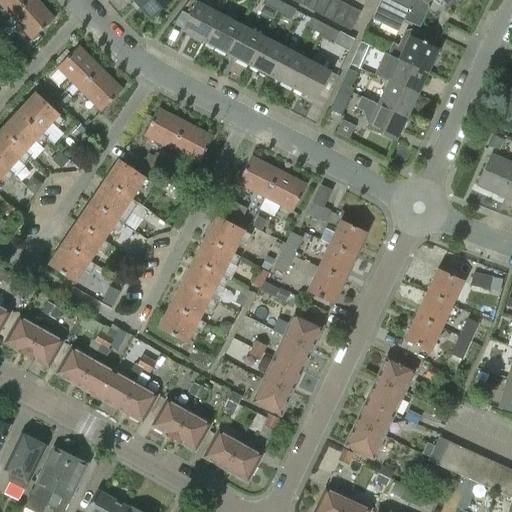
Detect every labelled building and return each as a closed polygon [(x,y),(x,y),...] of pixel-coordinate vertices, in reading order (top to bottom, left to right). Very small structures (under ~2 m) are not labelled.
[(0,0),(0,4),(10,16),(28,0),(0,0)] [(36,0),(28,0),(10,16),(31,39),(54,19),(36,0)] [(133,0),(132,1),(149,20),(171,0),(133,0)] [(263,0),(261,5),(276,13),(281,3),(275,0),(263,0)] [(304,0),(302,6),(311,11),(317,0),(304,0)] [(317,0),(311,11),(321,16),(329,0),(317,0)] [(329,0),(321,16),(331,21),(340,2),(335,0),(329,0)] [(390,0),(379,0),(376,8),(404,20),(409,9),(390,0)] [(390,0),(409,9),(412,0),(390,0)] [(181,31),(204,43),(219,15),(196,2),(181,31)] [(331,21),(340,26),(350,7),(340,2),(331,21)] [(281,3),(276,13),(290,20),(295,10),(281,3)] [(350,7),(340,26),(350,31),(360,12),(350,7)] [(404,20),(376,8),(371,20),(398,33),(404,20)] [(204,43),(226,54),(241,26),(219,15),(204,43)] [(306,28),(320,35),(325,26),(310,18),(306,28)] [(226,54),(248,66),(263,37),(241,26),(226,54)] [(325,26),(320,35),(334,43),(339,33),(325,26)] [(393,42),(387,55),(427,73),(438,50),(424,43),(427,36),(411,29),(409,32),(406,30),(399,45),(393,42)] [(342,34),(336,46),(347,51),(353,40),(342,34)] [(248,66),(270,77),(285,49),(263,37),(248,66)] [(349,65),(358,70),(370,47),(360,42),(349,65)] [(56,68),(78,90),(100,69),(78,46),(56,68)] [(270,77),(292,89),(307,60),(285,49),(270,77)] [(377,77),(386,82),(417,96),(427,73),(387,55),(377,77)] [(307,60),(292,89),(314,100),(329,72),(307,60)] [(100,69),(78,90),(100,112),(122,91),(100,69)] [(348,70),(341,84),(349,88),(356,74),(348,70)] [(386,82),(376,104),(406,118),(417,96),(386,82)] [(352,89),(349,88),(341,84),(328,110),(340,116),(352,89)] [(34,94),(18,112),(41,134),(51,124),(56,128),(63,121),(34,94)] [(406,118),(376,104),(360,97),(355,107),(362,110),(367,124),(365,127),(395,141),(406,118)] [(511,101),(500,124),(511,129),(511,101)] [(143,136),(171,150),(185,123),(157,109),(143,136)] [(18,112),(1,130),(24,152),(34,142),(40,147),(47,139),(41,134),(18,112)] [(185,123),(171,150),(198,164),(212,137),(185,123)] [(81,129),(73,137),(86,149),(94,141),(81,129)] [(1,130),(0,130),(0,163),(8,170),(17,160),(23,165),(30,157),(24,152),(1,130)] [(491,135),(486,146),(498,151),(503,140),(491,135)] [(69,159),(79,168),(85,158),(77,150),(69,159)] [(148,167),(159,173),(166,158),(155,153),(148,167)] [(475,186),(504,199),(511,182),(511,163),(490,154),(475,186)] [(67,173),(74,172),(78,168),(65,157),(58,165),(67,173)] [(117,160),(104,181),(131,199),(138,188),(144,192),(148,186),(156,192),(164,181),(129,157),(124,165),(117,160)] [(236,184),(264,198),(278,171),(250,157),(236,184)] [(0,163),(0,178),(1,178),(6,183),(13,175),(8,170),(0,163)] [(159,173),(170,179),(174,172),(163,166),(159,173)] [(278,171),(264,198),(292,212),(306,185),(278,171)] [(35,194),(42,183),(32,177),(25,188),(35,194)] [(104,181),(90,201),(123,224),(131,212),(142,219),(148,210),(131,199),(104,181)] [(230,212),(235,202),(225,196),(220,207),(230,212)] [(90,201),(76,222),(103,240),(111,229),(117,233),(123,224),(90,201)] [(306,215),(325,223),(330,211),(312,202),(306,215)] [(258,216),(253,225),(266,232),(270,222),(258,216)] [(215,217),(203,239),(232,254),(239,241),(245,245),(250,235),(215,217)] [(339,221),(328,244),(354,257),(365,233),(339,221)] [(76,222),(62,243),(89,261),(97,249),(103,253),(108,244),(103,240),(76,222)] [(290,232),(281,251),(293,257),(301,238),(290,232)] [(203,239),(192,261),(221,276),(227,263),(235,267),(240,257),(232,254),(203,239)] [(89,261),(62,243),(47,265),(74,283),(83,270),(89,274),(95,265),(89,261)] [(328,244),(317,268),(343,280),(354,257),(328,244)] [(293,257),(281,251),(273,268),(285,274),(293,257)] [(274,259),(267,256),(261,267),(268,271),(274,259)] [(192,261),(181,283),(209,298),(216,285),(223,289),(224,285),(239,293),(234,303),(243,307),(251,292),(227,279),(221,276),(192,261)] [(343,280),(317,268),(306,291),(332,304),(343,280)] [(268,273),(260,269),(252,284),(260,288),(268,273)] [(436,269),(425,293),(452,305),(463,282),(436,269)] [(3,272),(0,277),(0,279),(6,283),(10,276),(3,272)] [(469,286),(489,290),(493,277),(472,273),(469,286)] [(181,283),(169,305),(198,320),(204,308),(211,311),(216,301),(209,298),(181,283)] [(101,301),(111,306),(112,307),(119,293),(118,292),(108,287),(101,301)] [(274,299),(285,305),(290,293),(279,288),(274,299)] [(425,293),(414,316),(441,329),(452,305),(425,293)] [(40,312),(48,317),(55,306),(46,301),(40,312)] [(0,306),(0,329),(10,313),(0,306)] [(55,306),(48,317),(56,321),(61,310),(55,306)] [(205,323),(169,306),(157,329),(186,343),(193,330),(200,333),(205,323)] [(294,314),(283,336),(311,349),(321,327),(294,314)] [(441,329),(414,316),(403,340),(430,352),(441,329)] [(18,351),(26,355),(41,329),(19,317),(5,342),(19,350),(18,351)] [(466,319),(458,337),(470,342),(478,324),(466,319)] [(113,372),(101,364),(114,341),(113,340),(118,331),(119,329),(112,325),(111,327),(105,336),(101,345),(77,386),(99,398),(114,372),(113,372)] [(41,329),(26,355),(34,360),(35,359),(49,366),(63,341),(41,329)] [(101,345),(105,336),(98,332),(85,356),(71,348),(56,374),(77,386),(101,345)] [(283,336),(273,359),(300,371),(311,349),(283,336)] [(470,342),(458,337),(449,355),(462,360),(470,342)] [(254,341),(250,349),(263,354),(266,347),(254,341)] [(187,359),(207,369),(212,359),(192,349),(187,359)] [(263,354),(250,349),(247,355),(260,361),(263,354)] [(143,369),(148,360),(140,356),(136,365),(134,364),(126,379),(114,372),(99,398),(120,410),(143,369)] [(386,357),(375,379),(403,392),(413,370),(386,357)] [(273,359),(263,381),(290,393),(300,371),(273,359)] [(148,360),(143,369),(150,373),(155,364),(148,360)] [(423,378),(434,383),(439,371),(428,366),(423,378)] [(478,371),(474,379),(485,384),(488,375),(478,371)] [(149,379),(140,375),(120,410),(142,422),(157,396),(143,388),(149,379)] [(375,379),(365,401),(392,414),(403,392),(375,379)] [(511,380),(507,379),(498,408),(511,412),(511,380)] [(290,393),(263,381),(253,403),(280,415),(290,393)] [(187,393),(196,398),(202,387),(192,383),(187,393)] [(202,387),(196,398),(203,402),(208,391),(202,387)] [(223,407),(234,412),(241,396),(230,391),(223,407)] [(165,434),(173,438),(188,412),(166,400),(152,425),(165,432),(165,434)] [(365,401),(354,423),(382,437),(382,436),(391,440),(395,432),(386,427),(392,414),(365,401)] [(445,423),(448,415),(436,410),(433,418),(445,423)] [(188,412),(173,438),(181,443),(182,442),(195,449),(209,424),(188,412)] [(262,430),(268,418),(257,413),(251,424),(262,430)] [(265,425),(274,430),(279,419),(269,415),(265,425)] [(0,444),(9,426),(0,421),(0,444)] [(382,437),(354,423),(344,445),(372,458),(382,437)] [(204,457),(224,469),(240,443),(219,431),(204,457)] [(11,481),(25,488),(45,447),(38,443),(39,440),(30,435),(29,438),(21,434),(4,469),(14,474),(11,481)] [(427,461),(438,466),(449,442),(438,437),(433,447),(428,458),(427,461)] [(438,466),(449,471),(459,447),(449,442),(438,466)] [(240,443),(224,469),(245,481),(261,455),(240,443)] [(433,447),(426,444),(421,454),(428,458),(433,447)] [(24,507),(33,511),(41,511),(63,468),(70,456),(53,447),(24,507)] [(449,471),(459,476),(470,452),(459,447),(449,471)] [(343,449),(338,460),(347,464),(352,453),(343,449)] [(459,476),(470,480),(481,456),(470,452),(459,476)] [(63,468),(41,511),(63,511),(87,464),(70,456),(63,468)] [(470,480),(480,485),(491,461),(481,456),(470,480)] [(480,485),(491,490),(502,466),(491,461),(480,485)] [(386,487),(393,472),(381,466),(373,481),(386,487)] [(491,490),(502,495),(511,471),(511,470),(502,466),(491,490)] [(511,471),(502,495),(511,499),(511,471)] [(399,499),(408,503),(414,490),(404,486),(399,499)] [(313,511),(341,511),(347,499),(324,489),(313,511)] [(414,490),(408,503),(418,507),(422,494),(414,490)] [(126,511),(128,509),(98,492),(86,511),(126,511)] [(347,499),(341,511),(368,511),(369,510),(347,499)]
